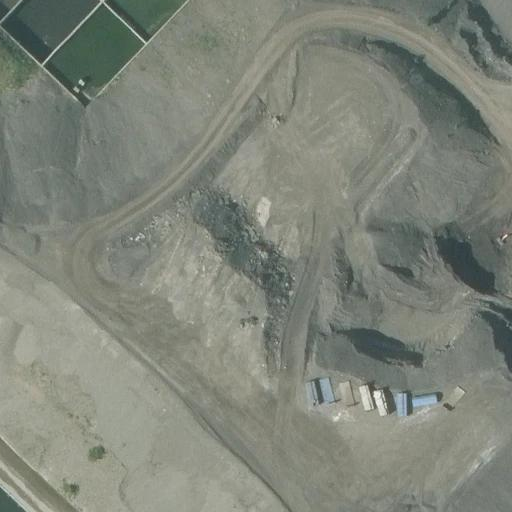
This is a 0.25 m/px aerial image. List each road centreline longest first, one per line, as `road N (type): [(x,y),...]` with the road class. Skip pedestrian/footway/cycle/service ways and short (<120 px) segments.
road 1 (unknown): [(216,148),(303,33),(354,12),(398,17),(511,123)]
road 2 (unknown): [(216,148),(291,214),(304,264),(284,312),(189,429)]
road 3 (unknown): [(102,274),(216,148)]
